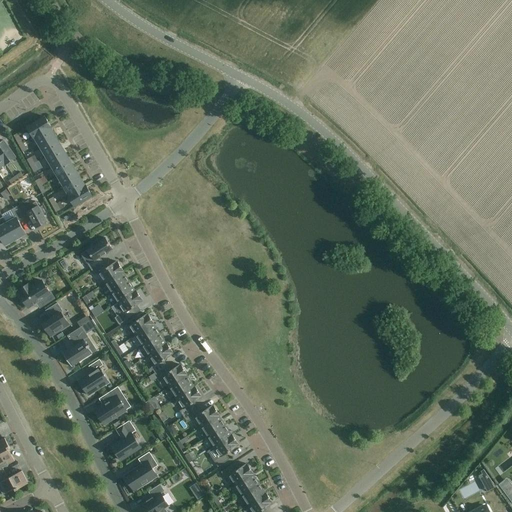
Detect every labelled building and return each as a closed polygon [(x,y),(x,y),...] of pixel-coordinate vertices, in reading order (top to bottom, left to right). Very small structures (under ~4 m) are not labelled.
[(45,117),(27,128),(33,138),(51,127),(45,117)] [(51,128),(51,127),(33,138),(34,138),(40,147),(56,138),(50,128),(51,128)] [(62,147),(56,138),(40,147),(46,157),(62,147)] [(4,141),(0,143),(0,156),(6,164),(16,157),(4,141)] [(67,157),(62,147),(46,157),(52,167),(67,157)] [(73,167),(67,157),(52,167),(58,176),(73,167)] [(79,177),(73,167),(58,176),(63,186),(79,177)] [(85,186),(79,177),(63,186),(69,195),(68,196),(86,186),(85,186)] [(8,201),(21,194),(16,184),(3,191),(8,201)] [(92,196),(86,186),(68,196),(74,207),(92,196)] [(28,201),(17,207),(24,218),(29,215),(36,228),(40,225),(41,227),(47,224),(46,222),(47,222),(43,215),(45,213),(42,206),(39,208),(36,202),(30,205),(28,201)] [(24,218),(17,207),(11,210),(15,216),(5,221),(3,217),(16,241),(22,238),(21,236),(25,234),(18,221),(24,218)] [(0,237),(4,245),(9,243),(10,244),(16,241),(3,217),(0,218),(0,237)] [(81,254),(91,270),(103,263),(100,257),(113,249),(106,238),(100,242),(99,240),(92,244),(93,246),(81,254)] [(63,267),(69,264),(64,258),(59,261),(63,267)] [(106,268),(103,263),(91,270),(95,276),(99,273),(105,284),(122,273),(124,272),(117,262),(117,263),(116,261),(106,268)] [(124,276),(122,273),(105,284),(111,293),(129,282),(125,276),(124,276)] [(39,301),(43,306),(55,299),(51,293),(50,294),(41,281),(31,287),(29,284),(19,290),(21,294),(20,295),(20,296),(19,297),(23,304),(25,302),(28,308),(39,301)] [(133,287),(129,282),(111,293),(117,302),(134,292),(132,288),(133,287)] [(86,294),(83,296),(87,303),(91,301),(89,299),(96,294),(93,290),(86,294)] [(134,292),(117,302),(124,313),(120,315),(124,321),(136,314),(140,311),(136,306),(142,302),(141,301),(142,300),(136,291),(134,292)] [(52,318),(50,319),(41,325),(45,333),(47,332),(50,337),(69,325),(61,313),(63,312),(57,303),(47,310),(52,318)] [(206,307),(200,309),(205,319),(211,316),(206,307)] [(129,325),(136,336),(152,325),(154,324),(148,315),(147,315),(147,314),(129,325)] [(88,316),(78,323),(81,327),(91,320),(88,316)] [(91,320),(81,327),(86,334),(98,327),(93,319),(91,320)] [(155,329),(152,325),(136,336),(142,346),(160,334),(156,328),(155,329)] [(73,346),(62,353),(72,367),(93,354),(89,347),(90,347),(88,345),(87,345),(84,340),(88,337),(86,334),(81,327),(67,336),(73,346)] [(163,340),(160,334),(142,346),(148,355),(165,344),(162,341),(163,340)] [(166,343),(165,344),(148,355),(155,365),(151,368),(155,373),(165,367),(162,362),(173,354),(172,353),(173,353),(166,343)] [(79,381),(88,396),(108,383),(99,368),(103,365),(99,360),(89,366),(92,372),(79,381)] [(168,372),(165,367),(155,373),(159,379),(162,377),(169,387),(186,375),(187,375),(181,365),(180,366),(179,365),(168,372)] [(194,387),(186,375),(169,387),(177,399),(194,387)] [(117,396),(122,393),(118,387),(107,394),(111,399),(94,410),(104,425),(126,411),(117,396)] [(195,387),(194,387),(177,399),(183,409),(179,411),(183,417),(195,409),(192,404),(201,398),(200,397),(201,397),(195,387)] [(198,414),(195,409),(183,417),(187,423),(195,417),(201,428),(218,417),(220,416),(213,406),(213,407),(212,406),(198,414)] [(220,420),(218,417),(201,428),(207,437),(225,426),(221,420),(220,420)] [(122,439),(111,446),(121,461),(141,448),(131,434),(136,431),(129,421),(122,426),(116,429),(122,439)] [(119,421),(113,425),(116,429),(122,426),(119,421)] [(249,423),(245,425),(249,433),(253,431),(249,423)] [(228,431),(225,426),(207,437),(213,446),(230,436),(228,432),(228,431)] [(232,434),(230,436),(213,446),(220,457),(214,461),(218,467),(229,459),(226,454),(238,446),(237,445),(238,444),(232,434)] [(0,440),(0,453),(10,448),(5,438),(0,440)] [(10,448),(0,453),(0,475),(5,473),(2,467),(15,461),(8,449),(10,448)] [(149,453),(139,459),(142,465),(124,476),(126,478),(124,479),(128,485),(129,484),(134,491),(157,476),(152,469),(157,466),(149,453)] [(229,476),(235,486),(252,475),(253,474),(247,464),(246,465),(246,464),(236,470),(233,465),(221,472),(225,478),(229,476)] [(482,474),(478,476),(487,492),(496,487),(483,470),(481,472),(482,474)] [(8,478),(5,473),(0,475),(0,490),(2,495),(15,488),(16,490),(28,484),(22,471),(8,478)] [(254,479),(252,475),(235,486),(241,495),(259,484),(255,478),(254,479)] [(511,487),(507,480),(499,486),(511,503),(511,487)] [(147,502),(139,507),(142,511),(166,511),(165,509),(169,506),(161,494),(164,491),(160,484),(148,492),(152,498),(147,501),(147,502)] [(263,490),(259,484),(241,495),(247,505),(264,494),(262,490),(263,490)] [(266,493),(264,494),(247,505),(252,511),(259,511),(272,504),(271,503),(272,503),(266,493)]
